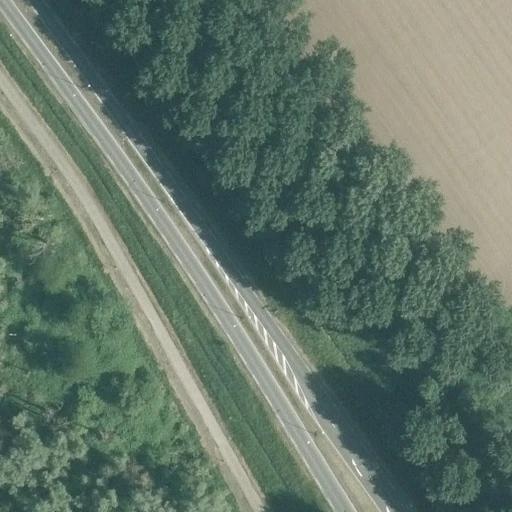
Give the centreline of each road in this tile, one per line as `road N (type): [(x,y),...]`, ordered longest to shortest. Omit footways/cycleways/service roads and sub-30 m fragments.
road 1 (secondary): [(393,511),(33,0)]
road 2 (secondary): [(0,2),(242,341),(343,511)]
